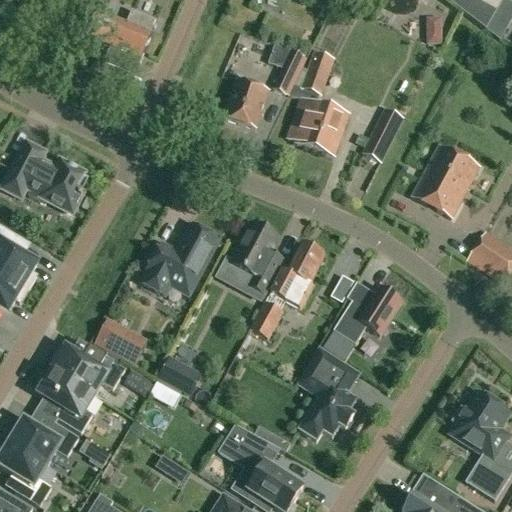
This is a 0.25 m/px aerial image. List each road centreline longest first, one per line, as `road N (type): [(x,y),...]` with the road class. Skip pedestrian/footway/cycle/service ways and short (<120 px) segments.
road 1 (residential): [(470,313),(427,272),(346,225),(136,152)]
road 2 (residential): [(136,152),(0,396)]
road 3 (residential): [(344,511),(470,313)]
road 4 (residential): [(136,152),(200,0)]
road 5 (residential): [(136,152),(0,85)]
